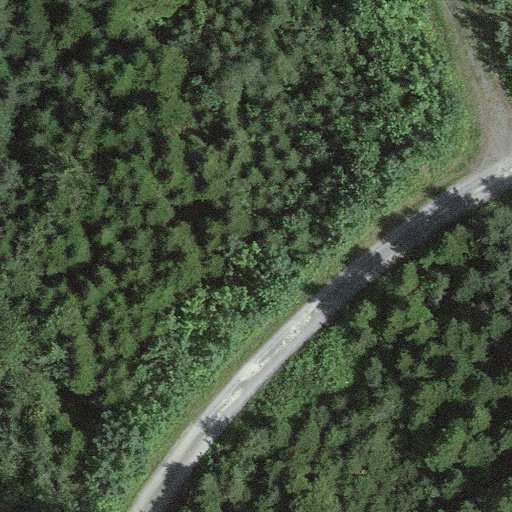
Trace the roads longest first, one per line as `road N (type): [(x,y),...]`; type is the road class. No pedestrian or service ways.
road 1 (track): [(511,168),(349,284),(146,511)]
road 2 (track): [(511,160),(453,0)]
